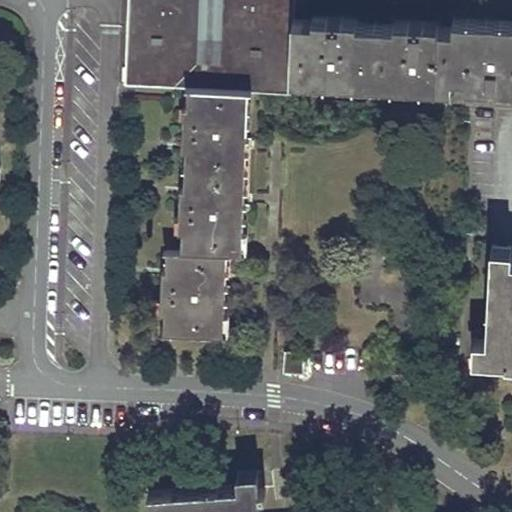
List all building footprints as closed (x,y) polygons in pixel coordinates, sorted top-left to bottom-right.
[(179,228),(180,229),(182,229),(182,249),(167,248),(166,267),(163,267),(161,311),(165,311),(163,329),(223,333),(227,250),(241,251),(249,89),(290,91),(290,77),(293,20),(293,0),(128,0),(125,84),(189,87),(187,105),(184,105),(182,146),(186,147),(184,186),(181,186),(179,228)] [(313,20),(293,20),(290,77),(451,85),(451,73),(466,73),(465,83),(511,85),(511,18),(453,16),(453,26),(438,25),(438,21),(394,19),(394,24),(357,22),(356,18),(312,16),(313,20)] [(467,308),(466,318),(466,328),(496,330),(497,332),(511,332),(511,229),(503,229),(504,217),(485,216),(480,309),(467,308)] [(285,374),(304,375),(305,356),(285,355),(285,374)] [(261,511),(257,470),(238,472),(239,483),(149,490),(150,510),(161,509),(161,511),(261,511)]
